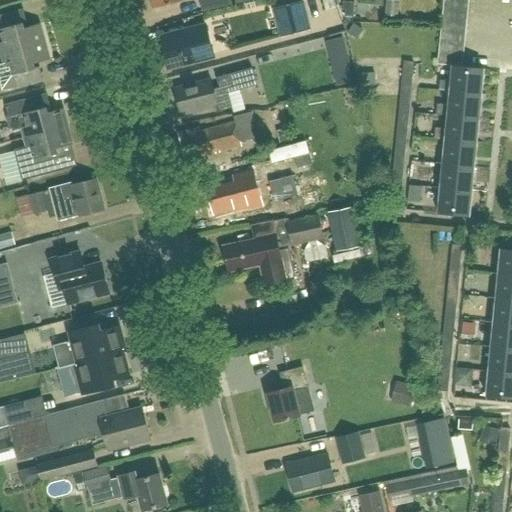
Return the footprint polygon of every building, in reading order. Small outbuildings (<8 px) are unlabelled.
[(151,0),(154,8),(186,0),(151,0)] [(232,0),(202,0),(205,12),(233,5),(232,0)] [(396,0),(386,0),(385,15),(398,16),(399,0),(396,0)] [(470,0),(467,0),(445,0),(444,9),(469,11),(470,0)] [(309,29),(302,2),(287,6),(294,33),(309,29)] [(343,2),(343,9),(346,9),(346,15),(354,16),(355,3),(343,2)] [(469,11),(444,9),(443,20),(467,22),(469,11)] [(24,11),(0,17),(0,54),(2,54),(1,54),(45,42),(40,24),(24,28),(23,24),(28,23),(24,11)] [(443,20),(443,21),(442,31),(466,33),(467,22),(443,20)] [(213,54),(206,28),(161,40),(168,66),(213,54)] [(466,33),(442,31),(441,42),(465,44),(466,33)] [(34,64),(50,60),(45,42),(1,54),(2,54),(4,64),(0,64),(0,81),(2,90),(43,79),(40,67),(35,68),(34,64)] [(465,44),(441,42),(440,53),(464,55),(465,44)] [(347,47),(329,51),(337,87),(356,82),(347,47)] [(439,64),(453,66),(463,67),(464,55),(440,53),(439,64)] [(405,62),(404,64),(402,86),(412,87),(414,62),(405,62)] [(482,94),(484,69),(463,67),(453,66),(451,81),(440,80),(439,90),(450,91),(482,94)] [(216,77),(219,87),(213,89),(211,80),(174,89),(181,115),(215,106),(216,112),(232,108),(228,93),(240,90),(256,85),(251,68),(216,77)] [(412,87),(402,86),(400,111),(410,112),(412,87)] [(240,90),(228,93),(232,108),(233,113),(245,109),(240,90)] [(448,115),(479,119),(482,94),(450,91),(449,106),(437,104),(436,115),(448,116),(448,115)] [(47,95),(20,102),(7,106),(9,114),(8,118),(10,126),(13,128),(14,132),(22,130),(24,138),(67,127),(68,127),(63,109),(47,113),(46,109),(51,107),(47,95)] [(410,112),(400,111),(398,135),(407,136),(410,112)] [(250,112),(234,117),(235,122),(240,141),(256,137),(250,112)] [(445,140),(477,143),(479,119),(448,115),(448,116),(446,129),(435,128),(434,139),(445,140)] [(199,127),(177,133),(185,162),(241,147),(240,141),(235,122),(200,132),(199,127)] [(68,127),(67,127),(24,138),(26,147),(14,150),(22,180),(55,172),(51,156),(57,154),(56,149),(72,145),(68,127)] [(286,130),(278,132),(281,143),(289,140),(286,130)] [(407,136),(398,135),(395,160),(405,161),(407,136)] [(443,164),(474,167),(477,143),(445,140),(443,164)] [(405,161),(395,160),(393,184),(403,185),(405,161)] [(440,189),(472,192),(474,167),(443,164),(440,189)] [(235,182),(208,189),(214,213),(242,206),(243,210),(263,205),(253,170),(234,176),(235,182)] [(54,223),(103,210),(95,179),(70,186),(69,183),(47,189),(48,191),(41,193),(40,192),(26,196),(32,216),(51,211),(54,223)] [(390,209),(399,210),(400,210),(403,185),(393,184),(390,209)] [(304,194),(308,210),(337,203),(333,187),(304,194)] [(438,214),(469,217),(472,192),(440,189),(438,214)] [(362,247),(352,207),(327,213),(336,253),(362,247)] [(227,272),(260,265),(264,286),(285,282),(277,243),(291,241),(292,246),(323,239),(318,216),(287,222),(287,219),(273,222),(272,221),(251,226),(254,241),(222,248),(227,272)] [(11,233),(0,236),(0,247),(14,243),(11,233)] [(462,245),(452,244),(450,269),(459,270),(462,245)] [(511,249),(501,249),(498,274),(511,275),(511,249)] [(102,264),(85,268),(81,253),(75,254),(52,260),(59,289),(64,288),(68,303),(109,293),(102,264)] [(7,264),(0,265),(0,286),(12,284),(7,264)] [(459,270),(450,269),(447,293),(457,294),(459,270)] [(511,299),(511,275),(498,274),(496,298),(511,299)] [(457,294),(447,293),(445,317),(455,318),(457,294)] [(493,322),(511,323),(511,299),(496,298),(493,322)] [(455,318),(445,317),(443,342),(452,343),(455,318)] [(462,322),(461,333),(474,334),(475,323),(462,322)] [(491,346),(511,348),(511,323),(493,322),(491,346)] [(59,369),(75,365),(74,363),(77,362),(77,363),(123,351),(123,352),(126,351),(119,327),(100,332),(98,325),(69,332),(71,341),(53,346),(59,369)] [(434,390),(419,328),(399,333),(415,395),(434,390)] [(0,342),(0,358),(29,351),(25,336),(0,342)] [(452,343),(443,342),(440,366),(450,367),(452,343)] [(489,371),(511,372),(511,348),(491,346),(489,371)] [(129,375),(123,352),(123,351),(77,363),(77,362),(74,363),(75,365),(83,394),(114,386),(113,379),(129,375)] [(440,366),(438,391),(447,392),(450,367),(440,366)] [(276,423),(300,416),(315,412),(309,389),(304,369),(281,375),(285,390),(268,395),(276,423)] [(511,372),(489,371),(486,396),(511,398),(511,372)] [(103,401),(43,416),(7,425),(8,427),(15,457),(103,435),(108,451),(149,440),(141,409),(129,412),(124,396),(103,401)] [(162,404),(147,408),(150,419),(165,415),(162,404)] [(7,408),(11,423),(22,420),(18,405),(7,408)] [(444,419),(420,424),(429,468),(453,463),(444,419)] [(458,420),(458,429),(473,430),(473,420),(458,420)] [(484,426),(481,437),(497,441),(499,430),(484,426)] [(0,462),(16,458),(15,457),(8,427),(0,428),(0,462)] [(510,428),(501,427),(498,453),(508,454),(510,428)] [(367,458),(360,432),(337,438),(343,464),(367,458)] [(462,436),(452,438),(459,471),(469,468),(462,436)] [(43,481),(100,466),(96,450),(39,465),(43,481)] [(508,454),(498,453),(496,477),(505,478),(508,454)] [(294,494),(322,486),(335,483),(328,454),(286,465),(294,494)] [(109,465),(86,471),(90,489),(94,503),(117,497),(109,465)] [(461,471),(442,474),(446,491),(465,487),(469,486),(466,470),(461,471)] [(86,471),(74,474),(78,492),(82,491),(90,489),(86,471)] [(142,511),(166,505),(158,475),(135,481),(133,473),(118,478),(124,499),(138,496),(142,511)] [(505,478),(496,477),(493,501),(503,502),(505,478)] [(410,481),(387,486),(391,502),(413,498),(410,481)] [(363,511),(385,511),(381,491),(359,496),(363,511)] [(501,511),(503,502),(493,501),(492,511),(501,511)]
